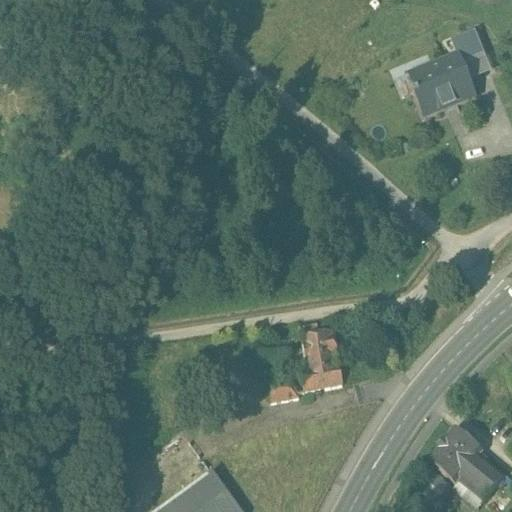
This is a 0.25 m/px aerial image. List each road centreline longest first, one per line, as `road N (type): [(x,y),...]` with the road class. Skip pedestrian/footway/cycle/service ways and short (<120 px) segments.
road 1 (track): [(464,250),(406,306),(0,351)]
road 2 (unclassified): [(181,0),(464,250)]
road 3 (primary): [(511,299),(425,386),(346,511)]
